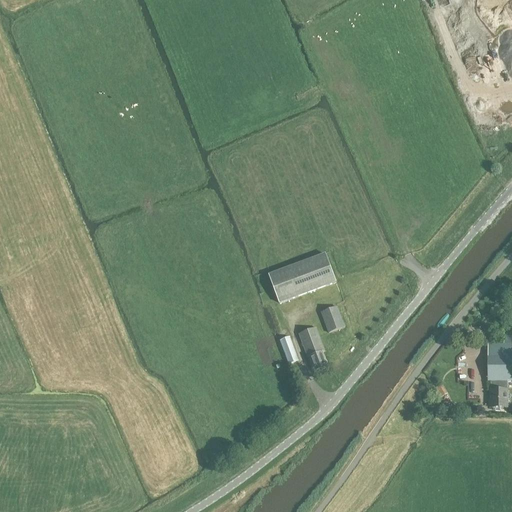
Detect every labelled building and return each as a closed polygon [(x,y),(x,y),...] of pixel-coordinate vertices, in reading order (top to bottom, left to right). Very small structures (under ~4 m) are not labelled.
[(326,255),(269,276),(280,304),(336,283),(326,255)] [(321,314),(329,335),(346,328),(338,308),(321,314)] [(328,367),(323,353),(326,352),(317,329),(299,335),(308,359),(311,358),(316,372),(328,367)] [(290,339),(281,342),(289,365),(299,361),(290,339)] [(511,358),(488,358),(488,382),(495,382),(495,390),(490,390),(490,408),(507,408),(507,390),(507,382),(511,381),(511,358)]
